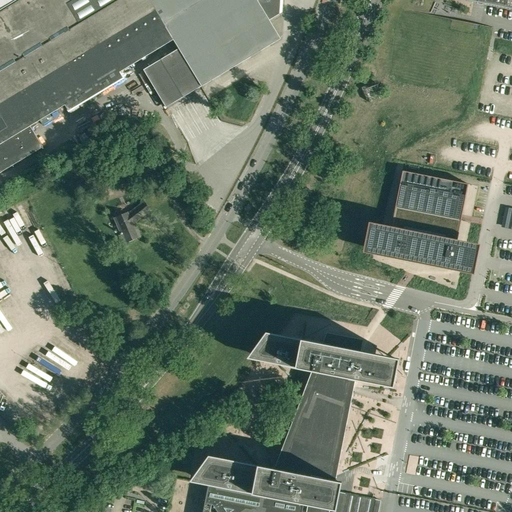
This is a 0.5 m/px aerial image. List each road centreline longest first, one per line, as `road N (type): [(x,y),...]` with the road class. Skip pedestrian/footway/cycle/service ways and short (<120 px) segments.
road 1 (secondary): [(16,511),(124,416),(237,267),(296,176),(373,0)]
road 2 (unclassified): [(0,491),(118,372),(189,282),(258,166),(329,0)]
road 3 (unknown): [(0,178),(77,118),(113,105),(137,109),(166,129),(239,202)]
